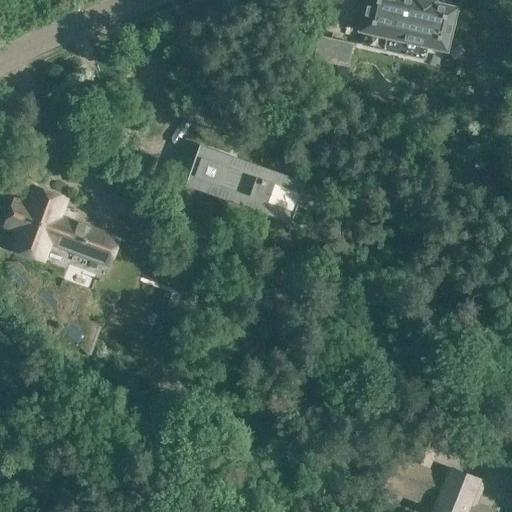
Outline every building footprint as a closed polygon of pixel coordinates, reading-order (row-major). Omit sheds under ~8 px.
[(411,44),(444,52),(454,9),(432,4),(433,1),(426,0),(365,0),(358,32),(381,38),(378,50),(408,57),(411,44)] [(336,65),(342,41),(318,36),(312,59),(336,65)] [(291,221),(303,184),(201,148),(188,184),(291,221)] [(118,245),(120,239),(59,217),(66,199),(58,196),(43,190),(43,191),(34,187),(27,205),(14,200),(11,208),(10,208),(6,218),(7,218),(4,226),(18,231),(11,249),(20,252),(19,252),(34,258),(35,257),(46,261),(51,246),(109,268),(112,260),(114,260),(119,245),(118,245)] [(431,473),(432,470),(390,453),(377,487),(419,503),(423,493),(431,473)] [(482,472),(445,458),(423,511),(495,511),(476,504),(484,483),(479,481),(482,472)]
